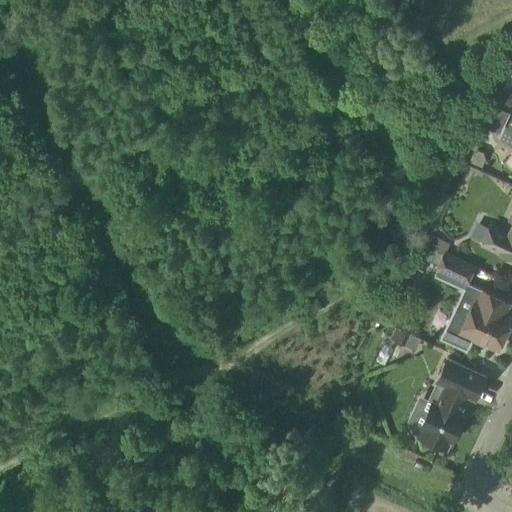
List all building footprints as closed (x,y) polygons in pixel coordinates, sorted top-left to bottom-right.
[(493,104),(483,125),(500,133),(510,113),(493,104)] [(511,214),(510,219),(511,219),(511,226),(510,232),(489,222),(480,242),(500,252),(511,257),(511,214)] [(472,267),(443,254),(437,268),(465,281),(472,267)] [(510,302),(481,288),(476,298),(473,297),(466,314),(454,309),(441,336),(467,349),(473,336),(498,348),(511,317),(504,314),(510,302)] [(396,326),(391,338),(402,343),(407,331),(396,326)] [(474,398),(485,374),(447,356),(436,380),(444,384),(436,401),(432,399),(420,425),(421,426),(417,434),(429,439),(447,448),(451,440),(452,440),(459,425),(455,423),(468,395),(474,398)]
